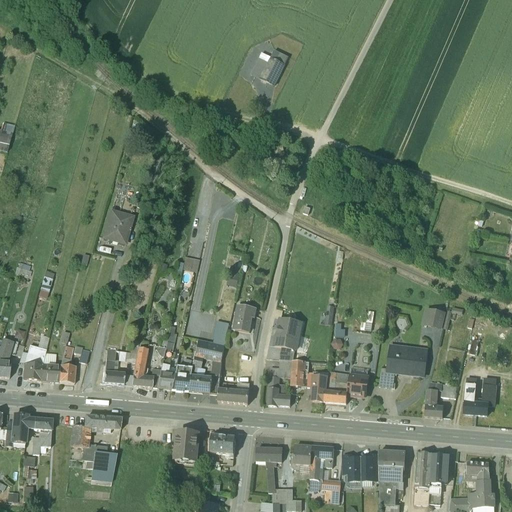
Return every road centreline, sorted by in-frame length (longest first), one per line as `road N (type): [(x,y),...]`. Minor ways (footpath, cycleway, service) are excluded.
road 1 (track): [(319,137),(149,87),(68,0)]
road 2 (secondary): [(511,442),(255,420)]
road 3 (secondary): [(247,419),(0,398)]
road 4 (track): [(389,0),(308,159),(286,223)]
road 5 (track): [(319,137),(511,203)]
road 6 (residential): [(286,223),(255,420)]
road 7 (track): [(159,130),(110,91),(0,27)]
road 8 (track): [(286,223),(159,130)]
